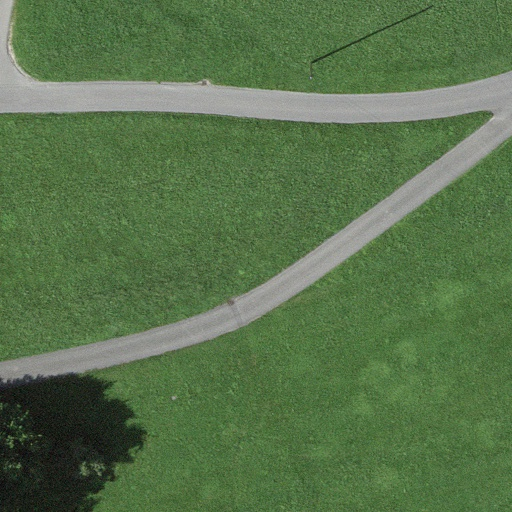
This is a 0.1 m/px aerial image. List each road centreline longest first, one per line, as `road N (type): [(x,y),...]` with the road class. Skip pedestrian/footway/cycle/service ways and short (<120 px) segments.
road 1 (track): [(511,116),(257,309),(147,350),(0,376)]
road 2 (unclassified): [(511,87),(395,109),(0,98)]
